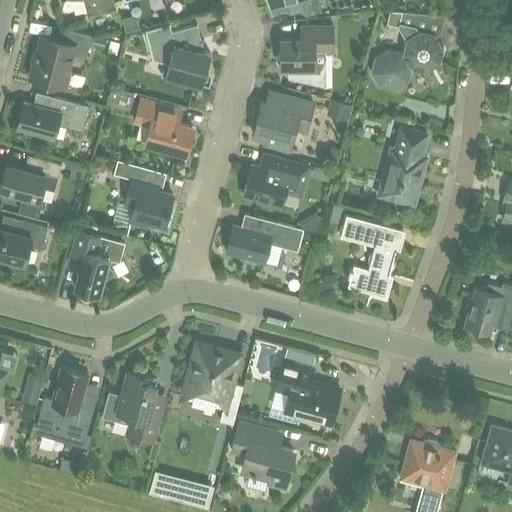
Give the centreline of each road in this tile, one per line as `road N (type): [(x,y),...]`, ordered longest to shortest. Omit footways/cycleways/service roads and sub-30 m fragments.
road 1 (residential): [(409,348),(457,208),(480,0)]
road 2 (residential): [(185,288),(248,53),(240,0)]
road 3 (residential): [(185,288),(409,348)]
road 4 (residential): [(0,305),(112,326),(185,288)]
road 5 (residential): [(309,511),(409,348)]
